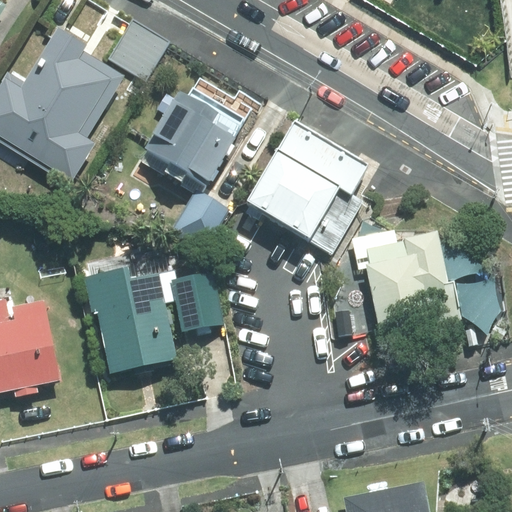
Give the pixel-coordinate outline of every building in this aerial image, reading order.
[(0,133),(10,118),(67,155),(127,65),(46,11),(0,80),(0,133)] [(240,127),(184,92),(141,162),(196,196),(240,127)] [(361,168),(276,119),(229,200),(313,249),(361,168)] [(227,216),(193,196),(168,238),(202,258),(227,216)] [(441,230),(358,248),(385,370),(511,343),(495,271),(452,280),(441,230)] [(166,257),(89,274),(111,376),(187,359),(181,331),(226,321),(215,269),(171,279),(166,257)] [(12,285),(0,287),(0,394),(64,382),(47,303),(17,309),(12,285)] [(432,511),(426,478),(341,495),(344,511),(432,511)]
